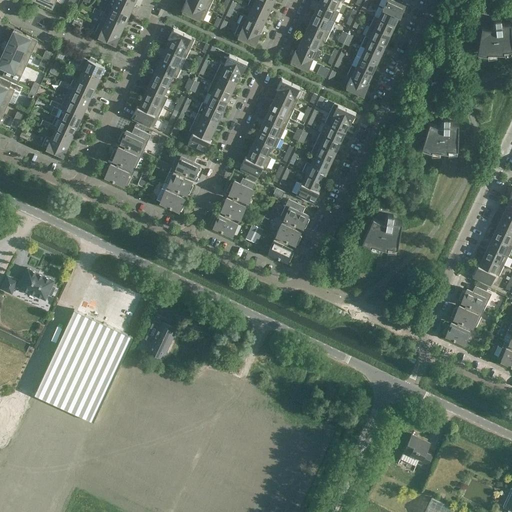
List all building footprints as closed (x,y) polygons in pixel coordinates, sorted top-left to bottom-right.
[(55,0),(38,0),(37,2),(52,9),(55,0)] [(129,14),(134,4),(124,0),(109,0),(108,4),(129,14)] [(203,20),(208,10),(188,0),(186,0),(184,6),(185,6),(183,11),(200,18),(203,20)] [(208,10),(212,0),(188,0),(208,10)] [(267,14),(272,4),(262,0),(249,0),(247,5),(252,7),(267,14)] [(334,10),(338,0),(320,0),(319,2),(334,10)] [(400,16),(405,6),(393,0),(385,0),(382,8),(383,9),(383,8),(399,15),(400,16)] [(330,19),(334,10),(319,2),(315,12),(330,19)] [(125,24),(129,14),(108,4),(104,12),(101,11),(99,15),(102,16),(107,18),(107,16),(125,24)] [(263,24),(267,14),(252,7),(248,16),(263,24)] [(394,25),(399,15),(383,8),(383,9),(379,17),(379,18),(394,25)] [(334,21),(330,19),(315,12),(310,22),(330,31),(334,21)] [(259,33),(263,24),(248,16),(243,14),(239,23),(243,25),(243,26),(259,33)] [(390,35),(394,25),(379,18),(379,17),(374,15),(370,25),(390,35)] [(120,34),(125,24),(107,16),(107,18),(102,16),(99,24),(120,34)] [(511,36),(510,21),(503,22),(501,22),(501,18),(495,19),(496,27),(492,27),(491,33),(481,31),(477,52),(488,53),(488,57),(496,55),(497,51),(504,51),(504,54),(511,51),(511,36)] [(330,31),(310,22),(305,32),(321,39),(325,41),(330,31)] [(115,44),(120,34),(99,24),(94,34),(100,37),(98,39),(105,43),(106,40),(115,44)] [(260,33),(259,33),(243,26),(243,25),(238,36),(254,44),(256,39),(257,40),(260,33)] [(385,45),(390,35),(370,25),(365,36),(370,38),(370,37),(385,45)] [(169,39),(170,39),(190,48),(195,38),(191,36),(174,28),(169,39)] [(13,29),(8,41),(26,50),(31,53),(37,40),(21,32),(20,32),(20,33),(17,31),(13,29)] [(321,39),(305,32),(301,42),(316,49),(321,39)] [(381,54),(385,45),(370,37),(370,38),(365,36),(361,45),(381,54)] [(170,39),(166,48),(186,58),(190,48),(170,39)] [(26,50),(8,41),(2,53),(26,64),(31,53),(26,50)] [(321,51),(316,49),(301,42),(297,50),(295,50),(313,58),(313,59),(316,60),(321,51)] [(376,64),(381,54),(361,45),(356,55),(376,64)] [(186,58),(166,48),(161,58),(181,68),(181,67),(177,65),(181,56),(186,58)] [(52,53),(46,50),(42,57),(48,60),(52,53)] [(313,59),(313,58),(295,50),(292,56),(294,57),(292,61),(308,69),(313,59)] [(26,64),(2,53),(0,58),(0,66),(0,67),(1,67),(1,66),(4,68),(20,76),(26,64)] [(229,54),(225,64),(224,65),(225,65),(225,64),(241,71),(240,72),(242,73),(245,66),(243,66),(246,61),(229,54)] [(371,74),(376,64),(356,55),(352,64),(356,66),(356,67),(371,74)] [(48,60),(42,57),(39,64),(45,67),(48,60)] [(83,57),(79,65),(84,67),(83,69),(100,77),(105,67),(96,63),(97,60),(90,57),(89,59),(83,57)] [(181,68),(161,58),(157,68),(172,75),(172,76),(177,78),(181,68)] [(54,61),(52,67),(57,69),(58,69),(60,64),(54,61)] [(236,81),(240,72),(241,71),(225,64),(225,65),(224,65),(225,64),(221,62),(216,72),(221,74),(236,81)] [(84,67),(79,65),(77,64),(75,68),(82,71),(78,79),(95,87),(100,77),(83,69),(84,67)] [(367,83),(371,74),(356,67),(356,66),(352,64),(347,75),(350,76),(351,76),(367,84),(367,83)] [(168,85),(172,76),(172,75),(157,68),(152,78),(168,85)] [(232,91),(236,81),(221,74),(216,72),(212,82),(232,91)] [(369,84),(367,83),(367,84),(351,76),(350,76),(346,86),(362,94),(364,89),(366,90),(369,84)] [(0,97),(9,101),(14,89),(9,87),(11,82),(0,77),(0,97)] [(91,97),(95,87),(78,79),(74,77),(70,85),(67,83),(66,87),(68,89),(73,91),(74,89),(91,97)] [(163,95),(163,94),(168,85),(152,78),(148,88),(163,95)] [(303,88),(284,79),(281,83),(280,83),(277,89),(278,90),(279,89),(295,97),(295,96),(299,98),(303,88)] [(40,85),(34,82),(31,89),(37,92),(40,85)] [(227,101),(232,91),(212,82),(207,92),(212,94),(227,101)] [(168,97),(163,94),(163,95),(148,88),(143,97),(158,105),(163,107),(168,97)] [(33,99),(37,92),(31,89),(27,96),(33,99)] [(86,106),(91,97),(74,89),(73,91),(68,89),(65,96),(86,106)] [(279,89),(278,90),(274,99),(294,108),(299,98),(295,96),(295,97),(279,89)] [(222,111),(227,101),(212,94),(207,103),(222,111)] [(82,116),(86,106),(65,96),(61,104),(65,106),(65,108),(82,116)] [(0,111),(3,113),(9,101),(0,97),(0,111)] [(163,107),(158,105),(143,97),(139,107),(154,114),(159,116),(163,107)] [(294,108),(274,99),(270,109),(289,118),(294,108)] [(222,111),(207,103),(203,101),(198,111),(218,120),(222,111)] [(352,116),(354,112),(338,104),(334,102),(329,113),(349,122),(350,123),(353,117),(352,116)] [(77,126),(82,116),(65,108),(65,106),(61,104),(58,103),(57,107),(64,110),(60,118),(77,126)] [(159,116),(154,114),(139,107),(137,106),(132,117),(150,125),(154,127),(159,116)] [(289,118),(270,109),(265,118),(285,128),(289,118)] [(17,111),(14,118),(20,121),(23,114),(17,111)] [(213,130),(218,120),(198,111),(193,121),(213,130)] [(345,132),(349,122),(329,113),(325,122),(345,132)] [(429,122),(422,147),(432,150),(431,153),(440,153),(441,149),(448,150),(448,153),(457,151),(457,148),(458,148),(458,121),(449,121),(449,117),(442,117),(439,125),(429,122)] [(17,128),(20,121),(14,118),(10,125),(17,128)] [(73,136),(77,126),(60,118),(56,126),(49,122),(47,126),(55,130),(55,128),(73,136)] [(285,128),(265,118),(260,128),(280,138),(285,128)] [(209,140),(213,130),(193,121),(189,131),(209,140)] [(340,142),(345,132),(325,122),(320,132),(340,142)] [(118,140),(126,144),(126,143),(143,151),(151,134),(134,127),(132,132),(126,129),(125,132),(122,131),(118,140)] [(68,145),(73,136),(55,128),(55,130),(51,138),(68,145)] [(280,138),(260,128),(256,138),(271,145),(271,146),(276,148),(280,138)] [(207,144),(209,140),(189,131),(192,133),(188,143),(206,151),(209,145),(207,144)] [(335,151),(340,142),(320,132),(316,142),(335,151)] [(68,145),(51,138),(46,135),(42,146),(47,148),(46,151),(53,154),(54,152),(63,156),(68,145)] [(267,155),(271,146),(271,145),(256,138),(251,148),(267,155)] [(331,161),(335,151),(316,142),(311,152),(315,154),(331,161)] [(135,168),(143,151),(126,143),(126,144),(124,149),(118,146),(117,149),(114,148),(110,157),(118,161),(135,168)] [(172,165),(176,166),(189,172),(189,173),(197,177),(201,168),(199,166),(200,164),(194,161),(197,156),(180,148),(172,165)] [(271,157),(267,155),(251,148),(247,158),(263,165),(263,166),(267,167),(271,157)] [(326,171),(331,161),(315,154),(311,164),(326,171)] [(258,175),(263,166),(263,165),(247,158),(245,162),(243,161),(240,167),(258,175)] [(127,185),(135,168),(118,161),(116,166),(110,163),(109,166),(106,164),(102,174),(112,178),(110,181),(118,185),(119,182),(127,185)] [(322,181),(326,171),(311,164),(306,174),(322,181)] [(186,178),(189,173),(189,172),(176,166),(168,184),(181,190),(189,194),(193,184),(191,183),(192,181),(186,178)] [(317,190),(322,181),(306,174),(302,183),(301,182),(301,183),(317,190)] [(226,190),(234,194),(235,194),(248,200),(256,183),(243,177),(240,182),(234,180),(233,182),(230,181),(226,190)] [(319,191),(317,190),(301,183),(296,181),(292,191),(314,201),(319,191)] [(181,190),(168,184),(160,201),(164,203),(163,205),(170,209),(172,206),(181,211),(186,201),(183,200),(184,197),(178,195),(181,190)] [(285,191),(276,187),(273,193),(282,197),(285,191)] [(240,217),(248,200),(235,194),(234,194),(232,199),(227,197),(225,199),(223,198),(218,207),(227,211),(240,217)] [(281,215),(284,217),(297,223),(305,227),(310,218),(307,217),(308,214),(302,212),(305,206),(288,198),(281,215)] [(511,209),(506,207),(502,217),(511,221),(511,209)] [(240,217),(227,211),(224,216),(219,214),(217,216),(215,215),(210,224),(220,229),(219,231),(226,235),(228,232),(232,234),(240,217)] [(387,247),(388,247),(387,249),(396,249),(397,246),(402,220),(393,218),(393,214),(386,213),(382,221),(373,216),(362,240),(371,244),(370,248),(379,249),(380,245),(387,247)] [(295,228),(297,223),(284,217),(276,234),(289,240),(297,244),(302,235),(299,234),(300,231),(295,228)] [(511,221),(502,217),(497,227),(511,233),(511,221)] [(252,223),(245,238),(251,241),(258,226),(252,223)] [(258,226),(251,241),(256,243),(263,228),(258,226)] [(511,245),(511,233),(497,227),(493,236),(508,243),(508,244),(511,245)] [(287,245),(289,240),(276,234),(268,251),(272,253),(271,256),(279,259),(280,257),(290,261),(294,252),(291,250),(292,248),(287,245)] [(508,255),(511,246),(511,245),(508,244),(508,243),(493,236),(488,246),(504,253),(508,255)] [(33,256),(58,265),(62,254),(37,245),(33,256)] [(503,266),(508,255),(504,253),(488,246),(484,256),(503,266)] [(499,275),(503,266),(484,256),(479,266),(495,274),(499,275)] [(495,274),(479,266),(477,270),(476,269),(473,275),(491,284),(495,274)] [(18,280),(7,275),(1,288),(12,293),(15,285),(19,287),(44,298),(45,299),(45,298),(48,293),(51,294),(54,287),(51,285),(54,280),(53,279),(28,268),(28,267),(27,268),(21,282),(17,281),(18,280)] [(491,293),(484,290),(477,286),(475,285),(472,291),(467,288),(465,291),(463,289),(458,299),(467,303),(467,302),(484,310),(491,293)] [(476,327),(484,310),(467,302),(467,303),(464,307),(459,305),(458,307),(455,306),(451,316),(459,319),(472,325),(476,327)] [(74,309),(70,318),(34,397),(93,425),(133,336),(74,309)] [(164,325),(167,318),(157,313),(151,325),(157,328),(152,341),(150,340),(150,341),(168,349),(167,348),(175,330),(177,331),(177,330),(164,325)] [(464,342),(472,325),(459,319),(457,324),(451,322),(450,324),(447,323),(443,332),(452,337),(451,340),(459,343),(460,340),(464,342)] [(511,343),(508,342),(509,342),(505,340),(497,358),(505,361),(503,364),(511,368),(511,365),(511,343)] [(164,511),(288,511),(317,439),(246,411),(257,384),(201,362),(194,382),(124,355),(77,478),(164,511)] [(319,391),(314,388),(310,394),(315,397),(319,391)] [(412,434),(400,458),(416,465),(417,462),(427,467),(433,454),(432,454),(432,455),(426,452),(426,451),(425,451),(427,447),(428,448),(431,443),(412,434)] [(0,492),(0,511),(48,511),(62,480),(56,485),(46,485),(41,478),(40,475),(36,479),(35,475),(49,470),(34,470),(28,462),(28,474),(20,471),(20,470),(20,511),(12,508),(12,489),(10,490),(10,492),(6,500),(0,497),(0,493),(0,492)] [(464,511),(432,497),(425,511),(464,511)]
